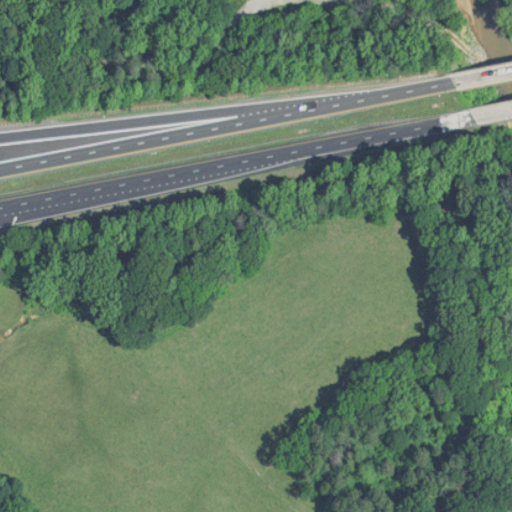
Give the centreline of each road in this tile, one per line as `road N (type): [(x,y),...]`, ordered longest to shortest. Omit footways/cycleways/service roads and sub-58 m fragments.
road 1 (motorway): [(0,208),(469,118)]
road 2 (motorway): [(453,83),(0,170)]
road 3 (motorway): [(390,95),(0,138)]
